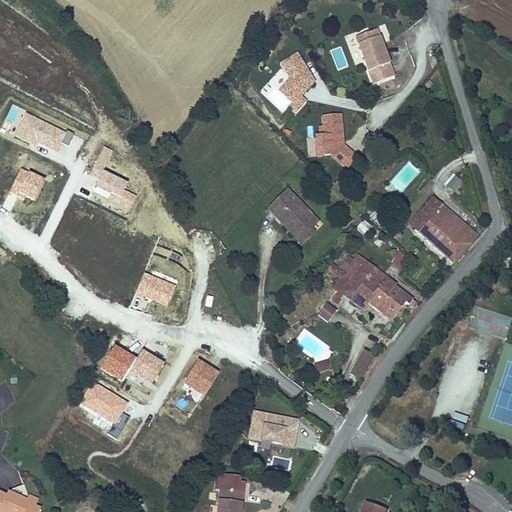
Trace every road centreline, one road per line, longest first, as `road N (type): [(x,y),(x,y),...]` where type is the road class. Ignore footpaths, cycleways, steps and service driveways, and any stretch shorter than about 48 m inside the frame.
road 1 (tertiary): [(433,8),(494,199),(494,229),(401,343),(350,425)]
road 2 (residential): [(0,223),(110,317),(205,342),(350,425)]
road 3 (unknown): [(317,98),(390,107),(426,70),(419,40),(433,8)]
road 4 (residential): [(350,425),(498,511)]
